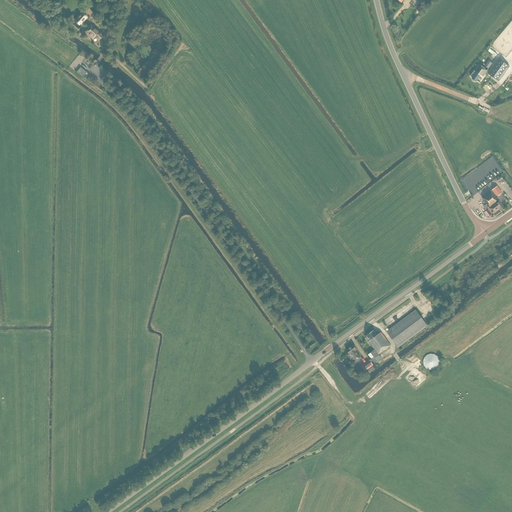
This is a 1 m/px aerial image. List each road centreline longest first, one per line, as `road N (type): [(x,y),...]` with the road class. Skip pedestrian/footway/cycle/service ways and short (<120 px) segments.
road 1 (secondary): [(108,511),(484,232)]
road 2 (tertiary): [(484,232),(404,79),(376,0)]
